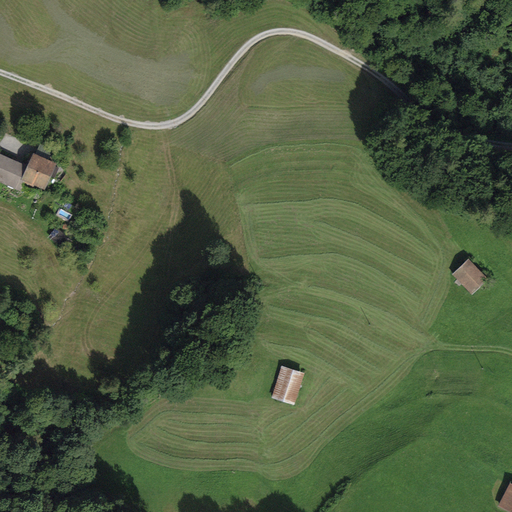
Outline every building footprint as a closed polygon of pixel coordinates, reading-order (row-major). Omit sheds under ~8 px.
[(25,168),(0,157),(0,186),(20,195),(25,184),(45,192),(57,164),(31,154),(25,168)] [(57,242),(66,234),(59,225),(50,233),(57,242)] [(471,261),(456,277),(475,295),(490,279),(471,261)] [(303,376),(280,370),(272,399),(296,405),(303,376)] [(511,511),(511,486),(510,486),(496,511),(497,511),(511,511)]
